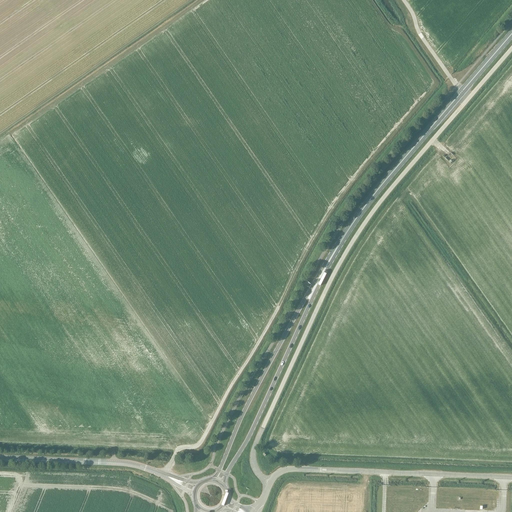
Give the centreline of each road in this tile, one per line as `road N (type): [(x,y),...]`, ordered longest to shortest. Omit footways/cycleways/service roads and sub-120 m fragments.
road 1 (unclassified): [(270,483),(255,470),(254,446),(325,290),(376,207),(468,99)]
road 2 (primary): [(224,486),(326,263)]
road 3 (primary): [(326,263),(212,479)]
road 4 (primary): [(326,263),(461,92)]
road 5 (unclassified): [(511,477),(320,469)]
road 6 (secondary): [(163,476),(125,462),(0,458)]
